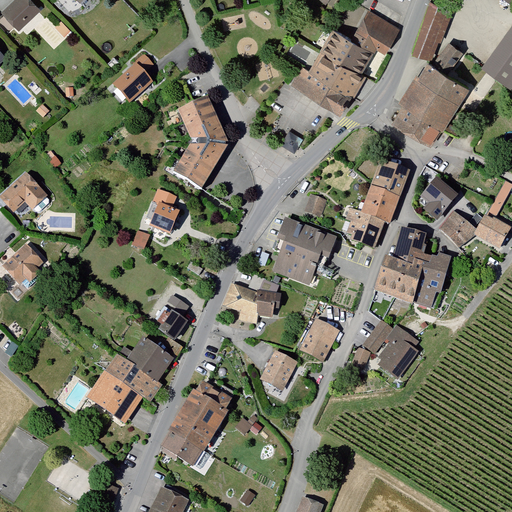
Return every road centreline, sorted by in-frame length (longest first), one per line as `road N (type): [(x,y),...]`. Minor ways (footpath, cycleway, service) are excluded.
road 1 (residential): [(417,151),(350,339),(300,441),(283,511)]
road 2 (tertiary): [(282,183),(225,280),(129,511)]
road 3 (residential): [(183,0),(254,153),(282,183)]
road 4 (tertiary): [(423,0),(390,82),(369,109)]
